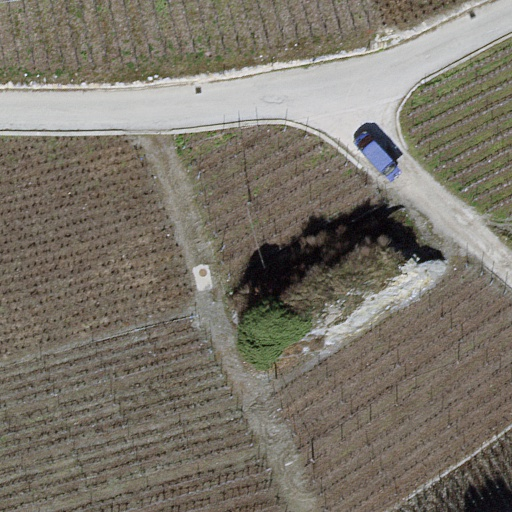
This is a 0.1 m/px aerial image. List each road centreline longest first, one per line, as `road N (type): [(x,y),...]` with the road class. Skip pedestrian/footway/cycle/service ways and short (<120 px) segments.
road 1 (unclassified): [(331,83),(178,116),(0,113)]
road 2 (track): [(331,83),(418,196),(511,291)]
road 3 (unclassified): [(331,83),(390,71),(511,16)]
